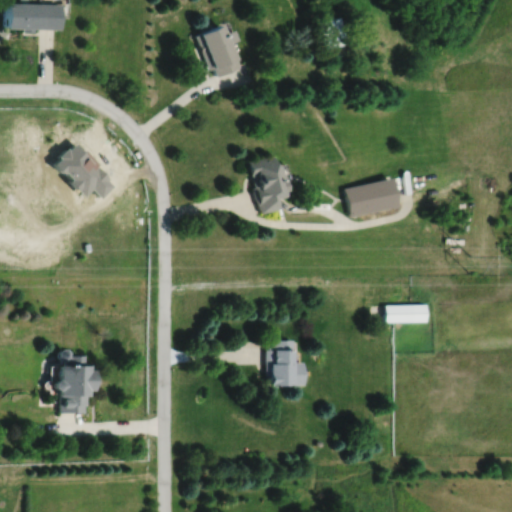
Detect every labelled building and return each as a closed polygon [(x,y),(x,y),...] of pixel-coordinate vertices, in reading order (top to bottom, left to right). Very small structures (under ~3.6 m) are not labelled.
[(2,3),(2,28),(19,29),(19,32),(30,32),(30,29),(58,29),(58,4),(2,3)] [(317,21),(325,48),(345,42),(338,16),(317,21)] [(192,35),(207,69),(210,68),(214,76),(236,66),(226,44),(236,39),(232,29),(222,33),(218,24),(192,35)] [(245,162),(250,187),(249,187),(252,205),(254,205),(255,213),(274,209),(272,200),(281,198),(280,197),(284,196),(283,191),(286,191),(284,180),(281,181),(277,166),(273,166),(271,156),(245,162)] [(341,188),(347,217),(396,207),(390,178),(341,188)] [(380,302),(381,320),(422,319),(421,302),(380,302)] [(264,338),(264,348),(262,348),(262,374),(265,374),(265,382),(275,381),(275,383),(300,383),(300,360),(290,360),(289,338),(264,338)] [(54,346),(51,350),(51,355),(54,358),(56,358),(56,362),(51,362),(51,377),(50,377),(47,380),(47,385),(51,388),(52,388),(53,393),(55,393),(55,411),(80,411),(80,403),(82,403),(82,388),(87,388),(87,367),(82,367),(81,362),(77,362),(77,352),(62,352),(62,349),(59,346),(54,346)]
